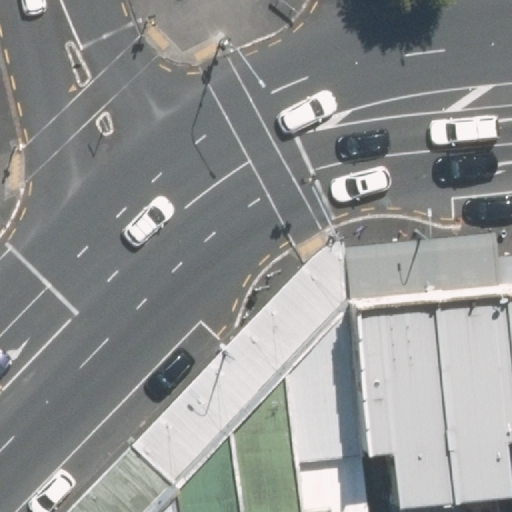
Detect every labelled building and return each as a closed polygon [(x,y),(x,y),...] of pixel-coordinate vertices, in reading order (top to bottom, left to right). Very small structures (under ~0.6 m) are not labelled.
[(511,353),(504,285),(437,292),(458,487),(511,480),(511,353)] [(458,487),(437,292),(362,300),(377,433),(405,430),(411,492),(458,487)] [(198,460),(202,511),(347,511),(382,508),(362,300),(296,368),(198,460)] [(222,328),(196,305),(136,371),(162,395),(222,328)] [(152,511),(202,511),(198,460),(152,511)]
